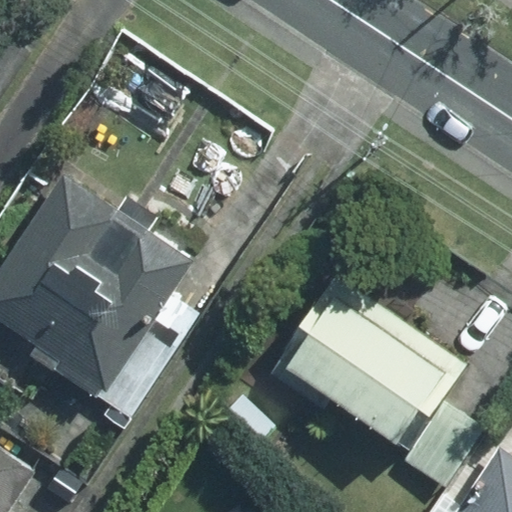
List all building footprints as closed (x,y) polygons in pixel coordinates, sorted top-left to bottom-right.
[(127,209),(74,174),(0,283),(0,306),(78,357),(72,368),(139,412),(206,311),(182,294),(207,258),(159,226),(167,214),(137,194),(127,209)] [(342,273),(280,368),(335,405),(346,387),(427,441),(417,455),(455,480),(492,424),(451,397),(475,360),(409,317),(342,273)] [(21,344),(0,330),(0,372),(2,374),(21,344)] [(0,435),(0,511),(21,511),(50,468),(0,435)] [(468,511),(511,511),(511,445),(468,511)]
